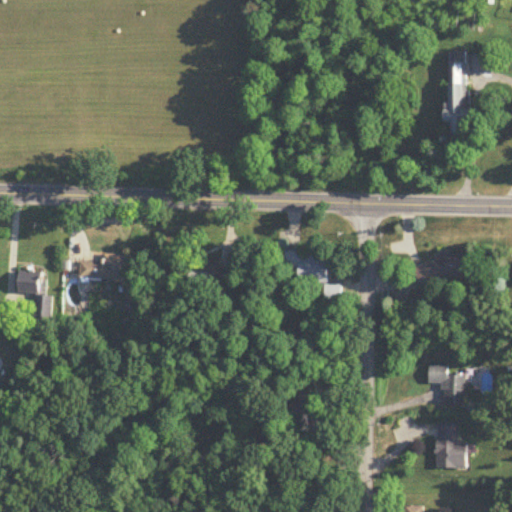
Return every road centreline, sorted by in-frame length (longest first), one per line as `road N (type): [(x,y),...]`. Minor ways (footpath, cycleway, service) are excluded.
road 1 (tertiary): [(0,194),(511,207)]
road 2 (residential): [(365,511),(365,205)]
